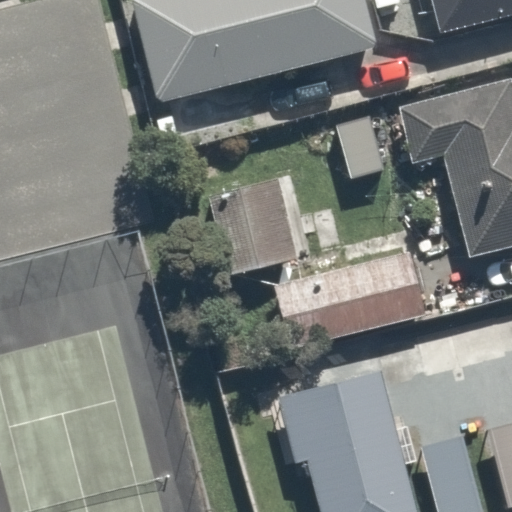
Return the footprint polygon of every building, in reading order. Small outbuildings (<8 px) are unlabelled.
[(135,0),(160,99),(378,46),(366,0),(135,0)] [(511,0),(427,0),(433,28),(511,11),(511,0)] [(511,246),(511,78),(400,105),(415,168),(443,162),(465,257),(511,246)] [(273,180),(206,206),(233,277),(301,251),(273,180)] [(294,357),(424,314),(401,245),(272,289),(294,357)] [(310,511),(411,511),(374,368),(276,397),(310,511)] [(511,417),(483,424),(503,507),(511,505),(511,417)] [(467,431),(411,446),(429,511),(479,511),(488,510),(467,431)]
